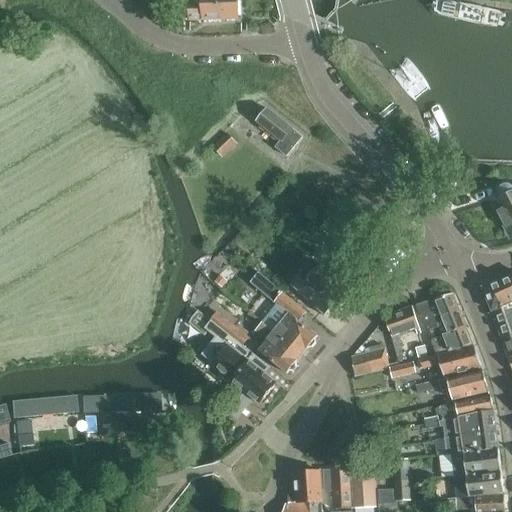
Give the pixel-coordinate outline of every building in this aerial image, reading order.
[(190,21),(223,20),(239,20),(238,0),(199,0),(199,1),(189,2),(190,21)] [(294,150),(304,137),(293,129),(294,129),(268,108),(257,122),(281,141),(277,146),(284,151),(288,146),(294,150)] [(224,158),(238,144),(228,134),(214,148),(224,158)] [(511,233),(511,195),(497,203),(511,233)] [(347,252),(348,244),(355,237),(333,217),(321,229),(337,244),(336,251),(347,252)] [(313,275),(307,270),(292,288),(327,316),(334,308),(339,312),(354,293),(321,266),(313,275)] [(494,313),(511,306),(511,277),(484,289),(494,313)] [(275,333),(303,356),(309,348),(314,348),(317,344),(316,339),(319,336),(301,322),(307,313),(283,293),(275,303),(290,314),(281,325),(269,315),(263,323),(273,331),(275,333)] [(425,324),(461,312),(454,294),(418,305),(425,324)] [(504,343),(511,339),(511,306),(494,313),(504,343)] [(387,319),(392,333),(394,339),(394,338),(400,360),(406,359),(399,337),(421,329),(413,307),(386,317),(387,319)] [(461,312),(425,324),(425,326),(426,325),(432,341),(468,329),(461,312)] [(384,342),(392,333),(387,319),(374,334),(384,342)] [(233,381),(263,404),(279,383),(258,367),(263,361),(213,321),(206,329),(217,338),(204,355),(215,364),(214,364),(234,380),(233,381)] [(273,331),(263,323),(257,331),(267,339),(273,331)] [(468,329),(432,341),(437,354),(475,345),(468,329)] [(303,356),(275,333),(259,351),(288,374),(290,371),(294,371),(297,367),(297,363),(303,356)] [(428,357),(425,347),(417,349),(419,359),(428,357)] [(483,368),(476,348),(440,356),(422,360),(424,369),(442,365),(445,378),(483,368)] [(356,377),(386,370),(390,369),(390,368),(387,350),(372,353),(372,349),(366,350),(367,354),(353,358),(356,377)] [(413,362),(390,368),(390,369),(386,370),(387,378),(415,372),(413,362)] [(490,393),(484,371),(449,380),(417,387),(419,394),(442,388),(443,392),(453,390),(455,401),(490,393)] [(168,396),(85,398),(85,415),(165,415),(168,396)] [(444,421),(495,411),(492,396),(457,403),(457,404),(441,408),(444,421)] [(80,400),(14,406),(16,423),(82,417),(80,400)] [(10,408),(0,410),(0,427),(14,424),(10,408)] [(456,438),(497,431),(495,411),(444,421),(444,422),(445,430),(454,429),(456,437),(456,438)] [(86,418),(87,434),(98,433),(97,417),(86,418)] [(441,422),(426,425),(428,431),(442,428),(441,422)] [(456,438),(456,437),(447,438),(449,457),(500,450),(497,431),(456,438)] [(19,448),(34,446),(33,435),(18,437),(19,448)] [(0,442),(0,446),(3,456),(15,452),(10,439),(0,442)] [(462,477),(502,472),(500,450),(449,457),(451,478),(462,477)] [(383,462),(395,461),(395,451),(382,452),(383,462)] [(396,481),(411,480),(409,459),(395,461),(396,481)] [(353,509),(380,508),(379,491),(378,469),(325,472),(326,492),(334,492),(335,510),(353,509)] [(297,504),(323,504),(321,472),(297,473),(298,491),(295,491),(291,494),(290,496),(290,499),(290,505),(297,504)] [(454,500),(470,498),(505,494),(502,472),(462,477),(451,478),(454,499),(454,500)] [(397,502),(398,502),(412,503),(411,480),(396,481),(397,490),(397,502)] [(397,490),(379,491),(380,508),(379,511),(398,511),(398,502),(397,502),(397,490)] [(447,499),(448,511),(506,511),(506,497),(477,497),(470,498),(454,500),(454,499),(447,499)]
